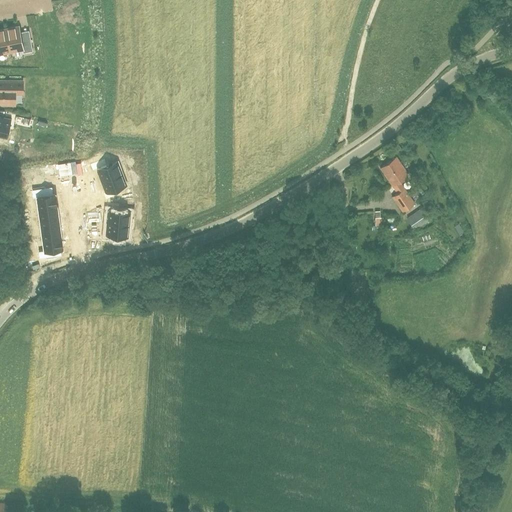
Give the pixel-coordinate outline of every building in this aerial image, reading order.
[(22,49),(23,53),(33,51),(30,39),(21,40),(20,32),(19,27),(6,29),(10,52),(22,49)] [(0,53),(10,52),(6,29),(0,30),(0,53)] [(23,81),(0,80),(0,102),(2,103),(2,105),(15,105),(15,94),(23,94),(23,81)] [(3,119),(0,118),(0,116),(0,136),(6,137),(7,138),(10,127),(11,119),(4,117),(3,119)] [(393,197),(403,211),(414,203),(404,188),(404,189),(399,181),(409,175),(396,157),(380,167),(398,193),(393,197)] [(122,174),(118,162),(107,166),(104,160),(92,164),(95,171),(97,170),(101,181),(122,174)] [(116,190),(126,185),(122,174),(101,181),(106,193),(103,194),(106,200),(118,196),(116,190)] [(32,191),(33,198),(37,197),(39,209),(57,206),(55,194),(46,196),(45,189),(32,191)] [(107,223),(129,225),(130,212),(119,211),(119,205),(106,204),(106,210),(108,211),(107,223)] [(58,216),(57,206),(39,209),(40,219),(58,216)] [(430,219),(422,208),(407,218),(415,230),(430,219)] [(41,229),(59,226),(58,216),(40,219),(41,229)] [(116,243),(116,236),(128,237),(129,225),(107,223),(106,235),(104,235),(103,242),(116,243)] [(41,229),(43,239),(61,237),(59,226),(41,229)] [(417,239),(429,233),(427,229),(415,235),(417,239)] [(43,239),(44,251),(40,251),(41,258),(54,256),(53,250),(62,248),(61,237),(43,239)] [(411,237),(398,238),(399,245),(412,244),(411,237)]
